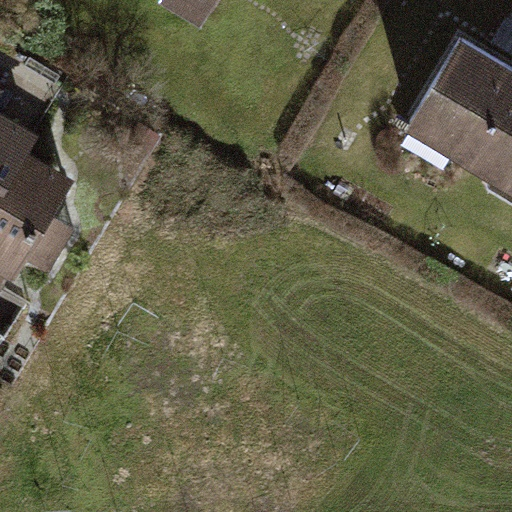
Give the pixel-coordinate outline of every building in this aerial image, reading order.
[(173,0),(198,14),(206,0),(173,0)] [(511,73),(457,42),(408,126),(511,186),(511,73)] [(17,124),(0,113),(0,179),(21,148),(30,133),(17,124)] [(59,172),(21,148),(0,179),(0,284),(18,258),(43,217),(69,177),(59,172)] [(67,231),(43,217),(18,258),(42,272),(67,231)]
